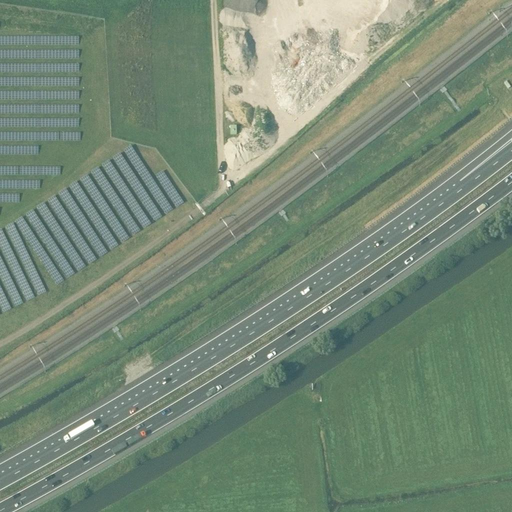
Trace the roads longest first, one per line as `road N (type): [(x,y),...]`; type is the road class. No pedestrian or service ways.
road 1 (motorway): [(0,510),(325,315),(511,181)]
road 2 (motorway): [(464,187),(244,338),(0,482)]
road 3 (track): [(0,10),(95,23),(101,152),(0,222)]
